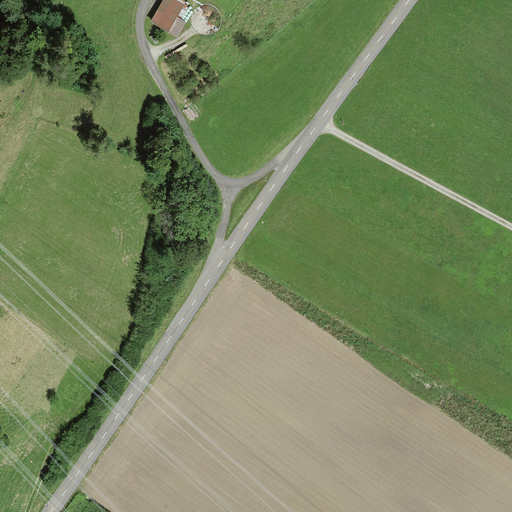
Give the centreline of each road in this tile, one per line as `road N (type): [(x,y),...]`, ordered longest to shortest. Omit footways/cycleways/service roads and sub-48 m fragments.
road 1 (tertiary): [(213,272),(50,511)]
road 2 (track): [(317,122),(511,227)]
road 3 (residential): [(225,186),(144,48),(146,0)]
road 4 (tertiary): [(406,0),(300,145)]
road 5 (tertiary): [(300,145),(213,272)]
